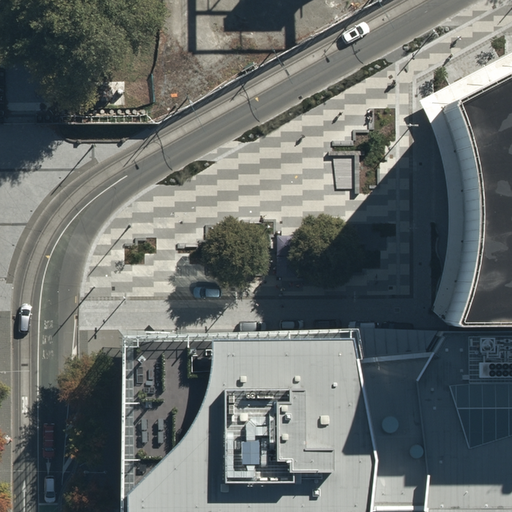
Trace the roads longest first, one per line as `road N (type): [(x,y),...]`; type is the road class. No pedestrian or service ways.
road 1 (unclassified): [(38,511),(38,321),(48,261),(86,205),(155,158)]
road 2 (unclassified): [(440,0),(155,158)]
